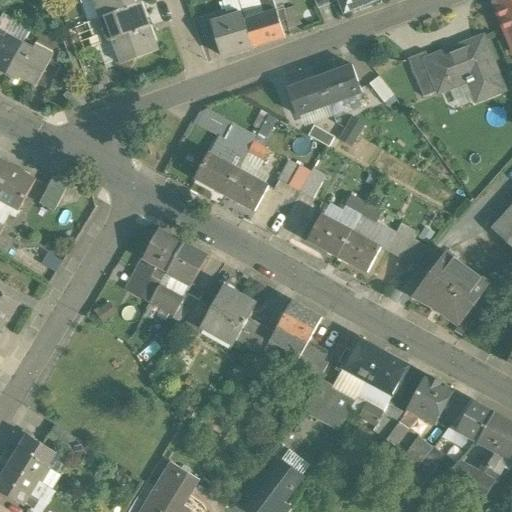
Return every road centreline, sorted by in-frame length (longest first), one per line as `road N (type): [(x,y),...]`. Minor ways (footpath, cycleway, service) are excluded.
road 1 (residential): [(137,189),(511,393)]
road 2 (residential): [(0,413),(137,189)]
road 3 (residential): [(0,118),(137,189)]
